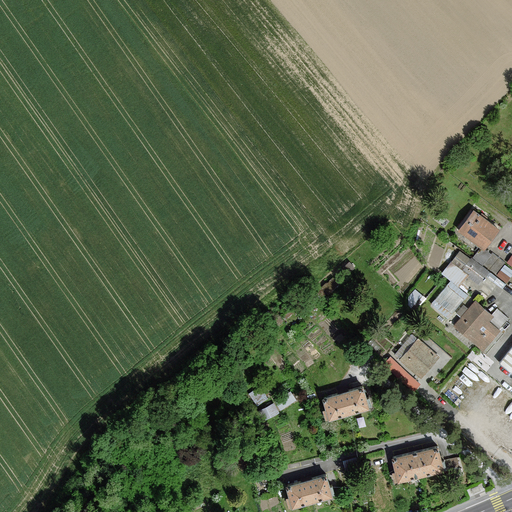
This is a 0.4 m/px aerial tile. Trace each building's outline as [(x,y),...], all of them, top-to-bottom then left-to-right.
[(499,227),(474,209),(460,229),(482,245),(484,247),(499,227)] [(482,245),(473,258),(482,265),(484,264),(492,253),(484,247),(482,245)] [(452,260),(463,269),(471,258),(460,250),(452,260)] [(493,252),(492,253),(484,264),(496,274),(505,262),(493,252)] [(471,258),(463,269),(469,274),(468,275),(479,284),(490,271),(482,265),(473,258),(472,257),(471,258)] [(451,280),(459,286),(468,275),(469,274),(463,269),(452,260),(442,272),(451,280)] [(511,268),(506,264),(502,269),(511,276),(511,274),(511,268)] [(510,277),(501,270),(497,274),(507,282),(510,277)] [(459,286),(451,280),(431,303),(448,318),(468,294),(459,286)] [(493,315),(476,300),(469,308),(462,317),(455,325),(483,349),(500,330),(488,320),(493,315)] [(469,308),(464,304),(457,312),(462,317),(469,308)] [(438,356),(412,334),(395,353),(420,376),(438,356)] [(511,346),(500,362),(511,371),(511,346)] [(420,383),(408,373),(402,379),(414,390),(420,383)] [(260,386),(249,393),(257,404),(267,397),(260,386)] [(368,407),(362,386),(322,397),(328,419),(368,407)] [(290,391),(275,401),(280,409),(295,399),(290,391)] [(274,403),(259,411),(263,420),(278,412),(274,403)] [(253,447),(245,449),(249,463),(256,461),(253,447)] [(441,461),(438,447),(393,457),(398,480),(443,470),(441,461)] [(244,455),(236,457),(240,467),(247,464),(244,455)] [(358,457),(344,460),(347,474),(360,471),(358,457)] [(458,457),(441,461),(443,470),(460,466),(458,457)] [(328,474),(288,485),(294,507),(334,496),(328,474)]
